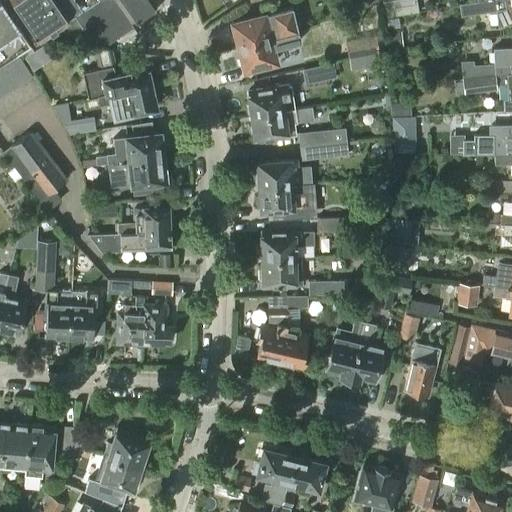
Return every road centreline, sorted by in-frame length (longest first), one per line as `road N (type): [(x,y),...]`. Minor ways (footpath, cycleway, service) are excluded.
road 1 (residential): [(210,391),(212,179),(197,67),(175,0)]
road 2 (residential): [(210,391),(511,463)]
road 3 (residential): [(0,374),(210,391)]
road 4 (residential): [(177,511),(210,391)]
